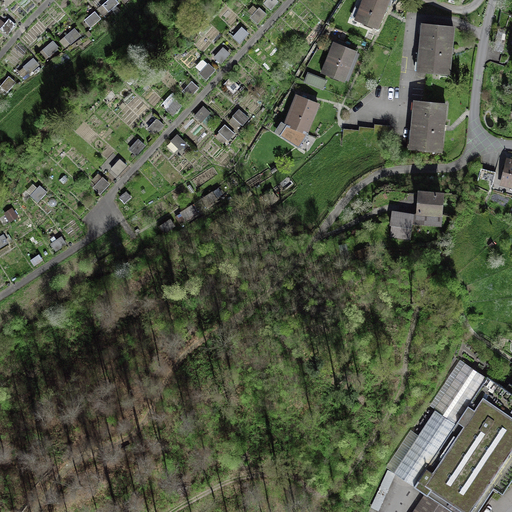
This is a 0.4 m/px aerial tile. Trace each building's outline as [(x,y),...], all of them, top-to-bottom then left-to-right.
[(116,0),(106,0),(97,8),(103,15),(118,2),(116,0)] [(277,0),(265,0),(263,2),(271,8),(278,0),(277,0)] [(362,10),(358,20),(377,28),(387,0),(366,0),(365,3),(362,2),(359,9),(362,10)] [(259,6),(250,16),(257,23),(266,13),(259,6)] [(94,11),(84,19),(90,26),(100,17),(94,11)] [(0,28),(7,34),(15,24),(8,17),(5,21),(2,19),(0,22),(0,28)] [(423,24),(418,71),(448,74),(451,50),(453,27),(423,24)] [(241,26),(232,36),(239,42),(247,32),(241,26)] [(64,37),(59,41),(65,47),(69,43),(70,43),(80,34),(74,27),(64,36),(64,37)] [(368,31),(364,39),(372,42),(375,34),(368,31)] [(52,40),(42,48),(49,56),(59,47),(52,40)] [(287,42),(280,50),(283,53),(291,45),(287,42)] [(336,44),(324,73),(343,80),(355,51),(336,44)] [(222,46),(213,56),(221,63),(230,53),(222,46)] [(32,57),(23,66),(29,73),(39,64),(32,57)] [(200,70),(198,72),(205,79),(215,69),(208,62),(207,63),(202,58),(195,66),(200,70)] [(308,72),(304,82),(322,89),(326,79),(308,72)] [(8,75),(0,84),(0,85),(6,91),(14,81),(8,75)] [(230,77),(224,83),(233,92),(239,85),(230,77)] [(191,80),(182,90),(189,97),(198,87),(191,80)] [(299,148),(306,137),(308,133),(306,132),(318,104),(299,96),(287,125),(280,135),(299,148)] [(174,98),(165,108),(172,115),(181,105),(174,98)] [(259,98),(256,102),(261,107),(264,103),(259,98)] [(445,104),(415,101),(410,148),(440,151),(442,129),(445,104)] [(203,105),(193,115),(200,122),(210,112),(203,105)] [(238,108),(232,115),(242,124),(248,117),(238,108)] [(156,117),(147,127),(154,134),(163,124),(156,117)] [(224,124),(218,131),(228,140),(234,133),(224,124)] [(390,126),(374,124),(374,128),(373,140),(389,142),(390,126)] [(359,126),(359,130),(357,143),(372,144),(373,140),(374,128),(359,126)] [(359,130),(343,129),(342,145),(357,147),(357,143),(359,130)] [(177,133),(170,140),(171,141),(165,147),(172,154),(178,148),(180,150),(187,143),(177,133)] [(137,138),(128,148),(135,155),(145,144),(137,138)] [(511,157),(507,156),(500,184),(511,186),(511,157)] [(119,158),(110,168),(117,174),(126,164),(119,158)] [(45,159),(38,167),(43,172),(51,164),(45,159)] [(102,176),(93,186),(100,193),(109,183),(102,176)] [(39,185),(30,195),(37,201),(46,191),(39,185)] [(461,192),(458,201),(482,214),(484,208),(481,207),(482,205),(467,199),(468,195),(476,197),(479,190),(467,185),(464,193),(461,192)] [(416,223),(442,225),(444,188),(431,187),(418,186),(417,212),(416,223)] [(212,191),(202,197),(207,205),(217,199),(212,191)] [(191,204),(180,211),(185,219),(196,211),(191,204)] [(391,224),(390,236),(410,239),(413,223),(416,223),(417,212),(392,208),(390,224),(391,224)] [(170,218),(160,224),(165,232),(175,225),(170,218)] [(61,236),(50,243),(55,251),(66,244),(61,236)] [(369,246),(355,251),(358,261),(373,256),(369,246)] [(115,254),(100,263),(107,275),(122,266),(115,254)] [(511,384),(509,383),(506,388),(487,376),(486,377),(465,363),(435,408),(435,409),(396,468),(417,481),(414,486),(435,500),(427,511),(438,511),(443,506),(452,511),(476,511),(492,489),(494,487),(502,492),(511,477),(511,384)] [(427,511),(435,500),(425,494),(412,511),(452,511),(443,506),(438,511),(427,511)]
